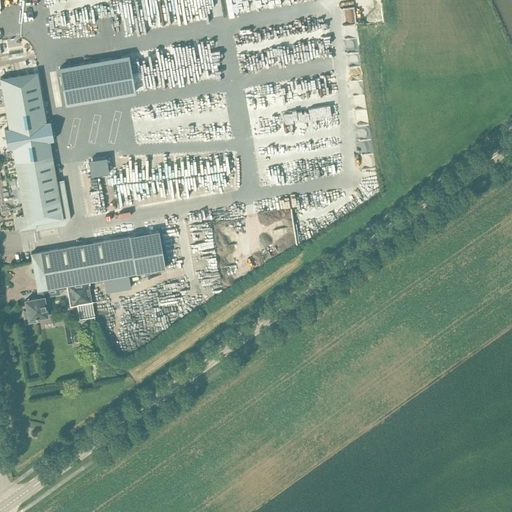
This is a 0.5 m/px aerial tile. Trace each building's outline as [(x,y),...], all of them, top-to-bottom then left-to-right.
[(128,55),(59,67),(65,104),(135,92),(128,55)] [(16,215),(19,230),(35,227),(36,230),(64,225),(70,217),(63,180),(56,181),(49,140),(54,139),(54,138),(49,139),(46,124),(51,124),(51,122),(46,123),(37,71),(0,77),(0,80),(8,128),(4,129),(4,130),(9,129),(12,146),(7,147),(7,148),(12,147),(24,214),(16,215)] [(93,140),(93,123),(71,124),(72,140),(93,140)] [(165,267),(158,230),(30,253),(37,290),(38,297),(44,296),(42,289),(67,285),(88,281),(103,278),(105,292),(130,288),(127,274),(165,267)] [(77,304),(80,318),(94,315),(88,281),(67,285),(70,305),(77,304)] [(38,297),(25,299),(27,310),(23,310),(25,322),(37,320),(37,317),(47,315),(45,303),(49,303),(48,297),(44,297),(44,296),(38,297)]
